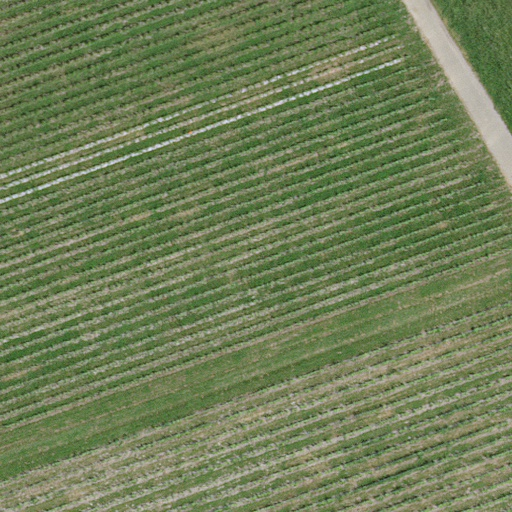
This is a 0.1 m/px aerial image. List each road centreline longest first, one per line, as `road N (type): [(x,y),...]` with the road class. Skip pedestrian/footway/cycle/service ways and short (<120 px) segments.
road 1 (track): [(0,464),(511,285)]
road 2 (track): [(419,0),(511,162)]
